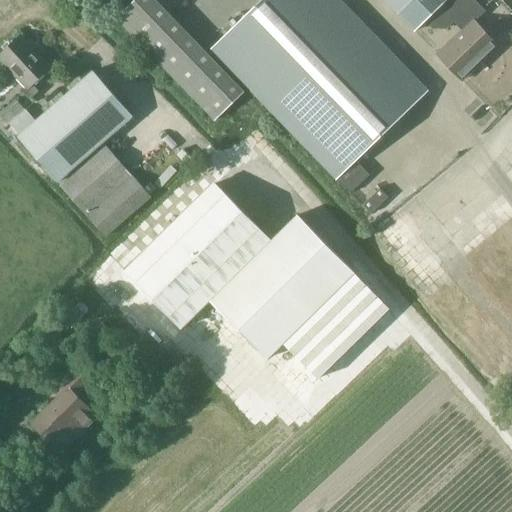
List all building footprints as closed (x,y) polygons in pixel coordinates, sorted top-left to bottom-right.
[(137,0),(117,19),(214,121),(245,92),(157,0),(137,0)] [(354,160),(427,90),(338,0),(259,0),(209,50),(349,193),(368,175),(354,160)] [(382,0),(414,32),(425,21),(432,28),(445,28),(453,21),(462,30),(436,55),(461,80),(497,45),(473,20),(483,11),(472,0),(382,0)] [(32,84),(49,68),(20,36),(0,54),(0,59),(26,87),(22,91),(30,99),(38,91),(32,84)] [(36,121),(26,109),(9,123),(19,135),(18,136),(58,181),(133,115),(93,70),(36,121)] [(150,196),(106,144),(60,184),(106,236),(112,230),(150,196)] [(210,185),(122,271),(179,329),(208,300),(266,358),(282,342),(319,378),(389,308),(353,272),(296,215),(267,242),(210,185)] [(73,364),(50,387),(60,397),(33,424),(44,436),(43,437),(47,441),(48,440),(58,450),(92,416),(77,400),(93,384),(73,364)]
